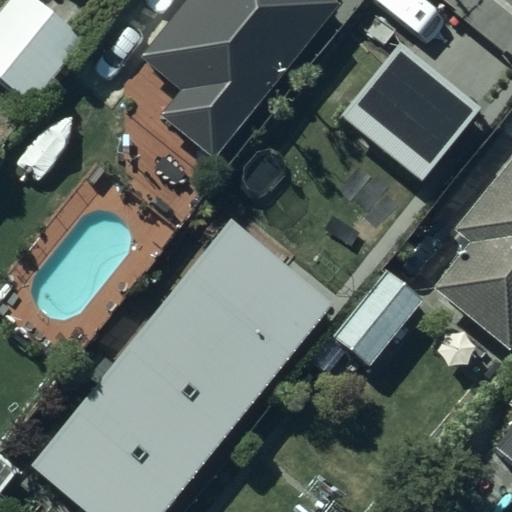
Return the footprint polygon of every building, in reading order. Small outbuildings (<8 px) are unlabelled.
[(202,0),(136,84),(227,156),(330,26),(296,0),(202,0)] [(71,56),(12,5),(0,19),(0,104),(16,118),(71,56)] [(394,47),(333,121),(416,185),(474,109),(394,47)] [(115,129),(65,87),(0,162),(0,163),(49,206),(115,129)] [(212,175),(227,156),(169,113),(154,132),(212,175)] [(511,181),(457,252),(468,260),(438,294),(511,358),(511,181)] [(219,227),(20,470),(72,511),(159,511),(321,308),(219,227)] [(378,280),(328,337),(364,370),(413,306),(378,280)]
